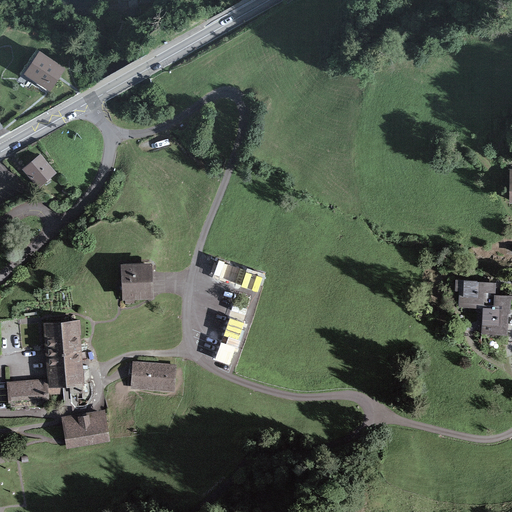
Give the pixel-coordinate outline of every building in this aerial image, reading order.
[(140,8),(130,9),(131,18),(140,17),(140,8)] [(40,51),(27,71),(49,86),(63,67),(40,51)] [(36,190),(57,173),(41,154),(21,170),(36,190)] [(119,300),(153,298),(151,267),(117,269),(119,300)] [(489,305),(488,331),(511,331),(511,295),(497,295),(497,280),(461,279),(460,304),(489,305)] [(3,377),(6,401),(44,397),(42,387),(58,385),(59,395),(67,395),(66,384),(78,383),(71,315),(40,318),(46,373),(3,377)] [(174,366),(136,363),(134,385),(172,388),(174,366)] [(102,413),(65,418),(69,445),(106,439),(102,413)]
